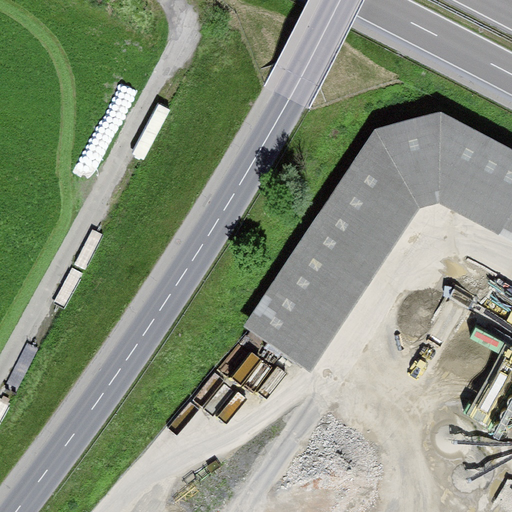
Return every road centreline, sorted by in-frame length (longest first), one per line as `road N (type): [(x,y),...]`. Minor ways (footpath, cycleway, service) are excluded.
road 1 (secondary): [(340,0),(237,191),(18,511)]
road 2 (track): [(0,381),(182,43),(184,15),(173,0)]
road 3 (motorway): [(364,0),(511,75)]
